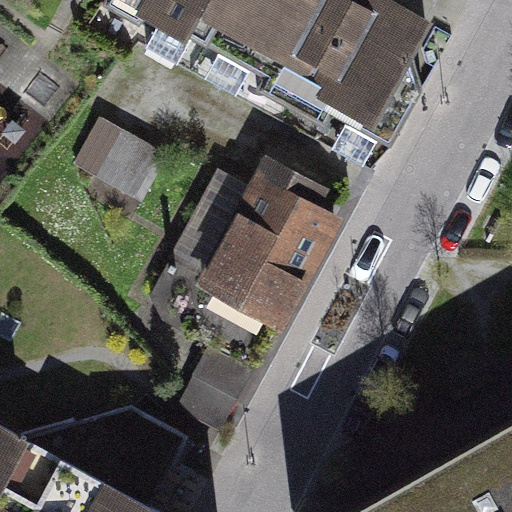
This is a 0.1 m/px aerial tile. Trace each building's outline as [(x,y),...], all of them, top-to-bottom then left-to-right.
[(104,0),(103,3),(140,23),(148,10),(208,44),(230,0),(104,0)] [(230,0),(208,44),(264,75),(257,88),(326,126),(334,113),(392,144),(422,89),(411,46),(426,21),(386,0),(230,0)] [(151,145),(101,118),(76,163),(126,190),(151,145)] [(219,170),(150,296),(161,319),(209,345),(193,374),(238,398),(335,219),(309,206),(318,189),(268,164),(254,190),(219,170)] [(0,511),(161,511),(151,506),(188,436),(131,405),(24,437),(0,424),(0,511)] [(511,441),(511,417),(502,423),(511,441)] [(415,511),(511,511),(511,441),(502,423),(398,482),(415,511)] [(415,511),(398,482),(344,511),(415,511)]
